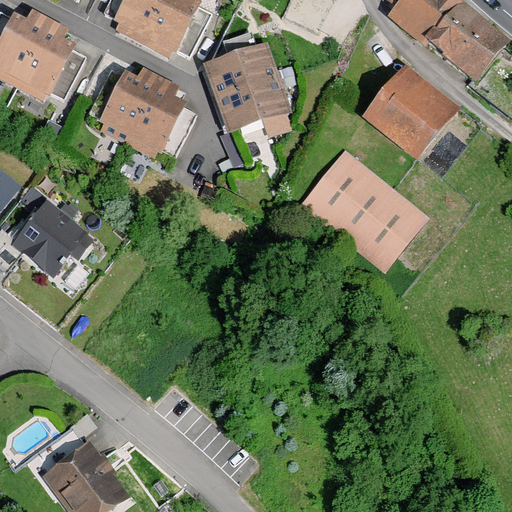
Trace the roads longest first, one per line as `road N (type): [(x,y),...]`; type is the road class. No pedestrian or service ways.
road 1 (residential): [(237,511),(145,427),(0,321)]
road 2 (residential): [(22,0),(192,88),(209,153)]
road 3 (residential): [(368,0),(389,33),(511,136)]
